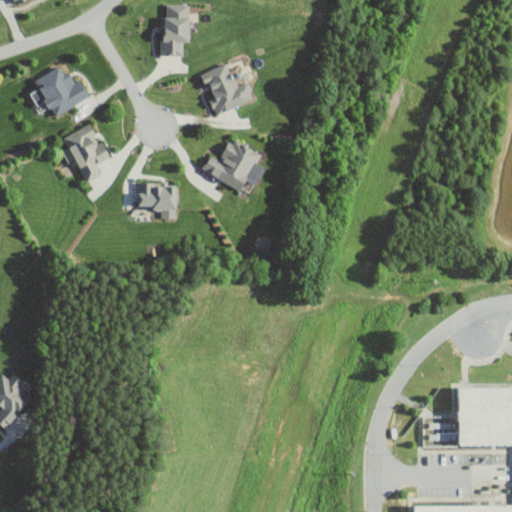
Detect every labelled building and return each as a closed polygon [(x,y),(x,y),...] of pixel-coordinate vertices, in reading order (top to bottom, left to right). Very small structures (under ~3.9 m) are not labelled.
[(159,55),(182,55),(182,42),(188,42),(188,21),(196,21),(196,13),(188,13),(188,4),(165,4),(165,17),(159,17),(159,55)] [(199,73),(203,85),(208,83),(213,97),(208,99),(214,115),(253,100),(246,82),(235,86),(226,63),(199,73)] [(88,97),(78,79),(73,82),(67,71),(63,74),(58,66),(33,80),(37,88),(29,93),(36,105),(44,101),(53,116),(88,97)] [(107,159),(89,123),(61,137),(67,148),(60,151),(66,163),(74,159),(85,182),(100,174),(95,165),(107,159)] [(260,153),(231,137),(218,160),(209,155),(201,169),(239,190),(260,153)] [(138,183),(137,206),(152,206),(152,210),(160,210),(160,218),(175,218),(176,183),(138,183)] [(0,425),(4,429),(30,397),(17,388),(22,382),(12,373),(7,379),(0,373),(0,407),(0,408),(0,407),(0,425)] [(511,511),(511,386),(465,387),(456,387),(457,447),(511,447),(511,508),(416,509),(416,511),(511,511)]
